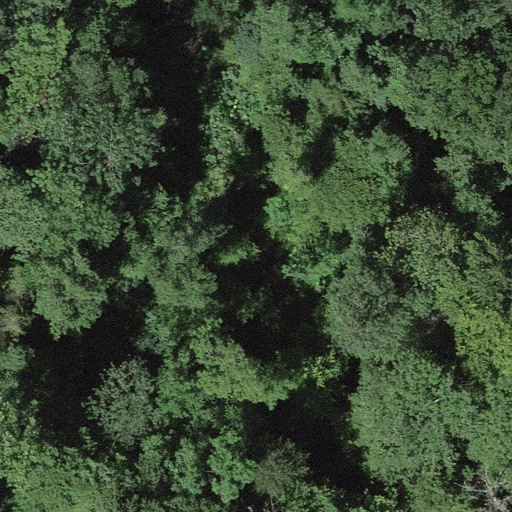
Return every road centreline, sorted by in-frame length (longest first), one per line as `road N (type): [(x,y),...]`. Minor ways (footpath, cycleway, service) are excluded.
road 1 (track): [(511,247),(339,436),(155,447),(0,442)]
road 2 (track): [(76,0),(0,188)]
road 3 (track): [(339,436),(387,464),(511,487)]
